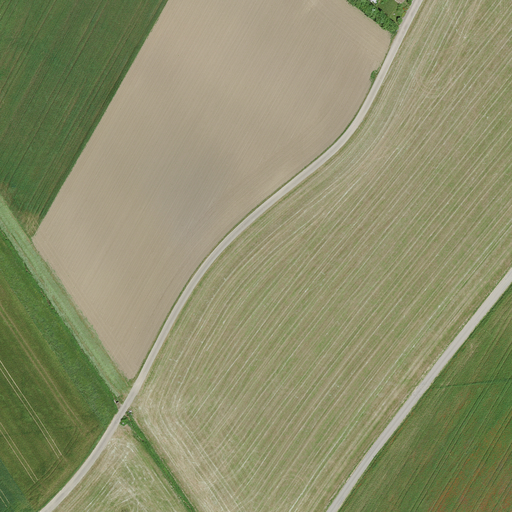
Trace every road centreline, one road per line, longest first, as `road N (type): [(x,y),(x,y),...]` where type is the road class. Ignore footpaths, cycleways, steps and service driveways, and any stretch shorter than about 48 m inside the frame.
road 1 (track): [(421,0),(357,122),(210,261),(114,428),(45,511)]
road 2 (unclassified): [(333,511),(511,277)]
